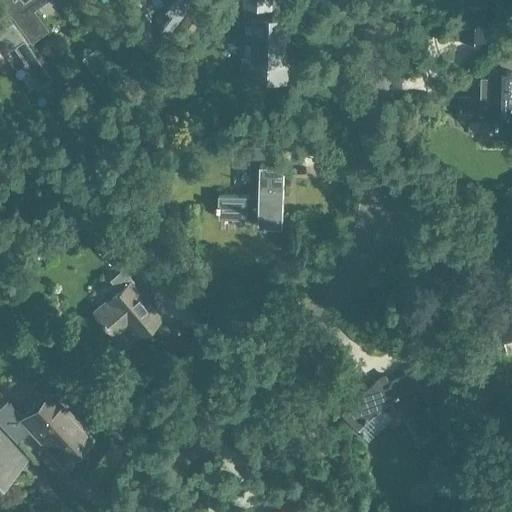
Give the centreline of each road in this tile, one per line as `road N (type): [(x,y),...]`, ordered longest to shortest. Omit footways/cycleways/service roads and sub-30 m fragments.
road 1 (residential): [(134,511),(341,298),(370,244)]
road 2 (residential): [(370,244),(376,0)]
road 3 (residential): [(370,244),(420,247),(511,223)]
